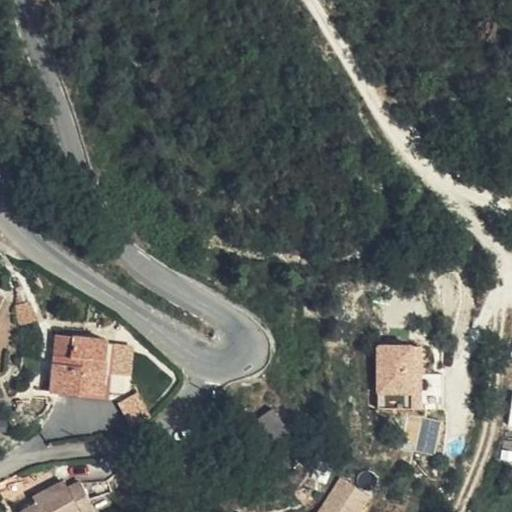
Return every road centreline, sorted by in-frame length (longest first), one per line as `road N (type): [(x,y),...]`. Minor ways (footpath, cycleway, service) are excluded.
road 1 (tertiary): [(204,367),(231,365),(240,351),(236,334),(137,268),(98,227),(15,0)]
road 2 (tertiary): [(0,209),(28,241),(204,367)]
road 3 (unclassified): [(204,367),(193,404),(155,436),(0,466)]
